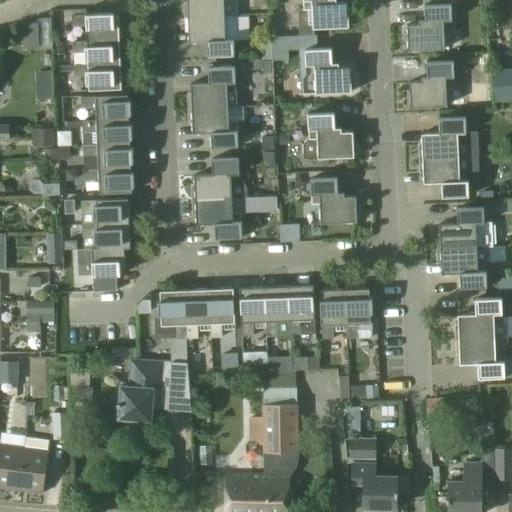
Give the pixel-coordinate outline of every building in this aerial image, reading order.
[(185,18),(237,16),(236,0),(187,0),(188,4),(184,4),(185,18)] [(303,0),(304,8),(299,8),(300,36),(317,36),(317,29),(349,28),(349,25),(352,24),(352,13),(349,13),(348,2),(337,3),(336,0),(303,0)] [(452,31),(451,5),(425,6),(425,21),(419,21),(419,25),(407,26),(408,36),(405,36),(405,48),(408,48),(408,51),(445,50),(444,31),(452,31)] [(88,42),(120,41),(119,16),(110,16),(110,14),(87,15),(87,16),(72,16),(73,27),(87,27),(88,42)] [(237,16),(185,18),(186,33),(189,32),(189,43),(207,42),(208,57),(235,56),(234,41),(238,40),(237,16)] [(39,47),(38,22),(22,23),(24,48),(39,47)] [(274,59),(274,60),(290,60),(289,36),(273,37),(274,47),(274,59)] [(120,41),(88,42),(73,43),(74,54),(88,53),(89,66),(121,65),(120,41)] [(55,42),(55,53),(64,53),(64,42),(55,42)] [(274,47),(262,48),(262,60),(274,59),(274,47)] [(306,76),(304,79),(304,95),(316,94),(352,93),(352,89),(355,89),(354,77),(351,77),(351,67),(339,68),(339,64),(333,64),(332,49),(318,49),(305,50),(306,76)] [(272,61),(263,61),(264,68),(264,74),(273,74),(272,61)] [(454,87),(453,61),(427,62),(427,78),(421,78),(421,82),(410,82),(410,92),(407,93),(407,105),(411,104),(411,108),(447,106),(446,87),(454,87)] [(122,89),(121,65),(89,66),(74,66),(74,71),(75,78),(89,77),(90,91),(122,89)] [(189,109),(228,108),(228,107),(237,107),(235,68),(209,68),(209,84),(191,84),(191,95),(188,95),(189,109)] [(511,101),(511,68),(491,71),(495,103),(511,101)] [(52,84),(52,71),(36,71),(37,85),(52,84)] [(97,121),(129,120),(128,95),(96,96),(96,97),(82,98),(82,109),(96,109),(97,121)] [(228,108),(189,109),(189,124),(193,123),(193,134),(211,133),(212,148),(238,147),(237,121),(229,122),(228,108)] [(308,114),(309,140),(304,146),(304,159),(354,157),(354,154),(357,154),(357,142),(354,142),(353,132),(342,132),(342,128),(335,129),(335,113),(308,114)] [(422,145),(419,145),(419,159),(478,157),(477,132),(466,133),(466,117),(439,118),(440,134),(422,134),(422,145)] [(97,121),(68,122),(69,128),(83,128),(83,146),(130,144),(129,120),(97,121)] [(0,140),(10,141),(9,124),(0,124),(0,140)] [(57,144),(56,127),(32,127),(33,145),(57,144)] [(289,135),(279,135),(280,146),(289,146),(289,135)] [(273,138),(263,138),(264,150),(273,150),(273,138)] [(99,169),(131,168),(130,144),(83,146),(84,157),(98,156),(99,169)] [(59,146),(59,159),(71,159),(71,146),(59,146)] [(58,149),(45,149),(45,160),(59,160),(58,149)] [(478,157),(419,159),(420,174),(423,173),(424,184),(442,183),(442,198),(469,197),(468,182),(479,182),(478,157)] [(192,186),(193,200),(232,199),(232,198),(247,197),(247,191),(246,186),(244,182),(240,182),(239,158),(212,160),(213,175),(195,175),(195,186),(192,186)] [(131,168),(99,169),(84,170),(85,181),(99,180),(100,194),(132,193),(131,168)] [(78,169),(67,169),(67,180),(74,180),(78,175),(78,169)] [(338,193),(337,178),(311,179),(312,205),(320,205),(321,224),(357,222),(357,219),(360,218),(360,207),(356,207),(356,197),(345,197),(344,193),(338,193)] [(60,184),(43,185),(43,197),(60,196),(60,184)] [(277,212),(277,197),(265,197),(266,212),(277,212)] [(58,198),(46,198),(46,209),(58,209),(58,198)] [(75,199),(66,199),(66,212),(75,212),(75,199)] [(97,225),(130,223),(129,199),(96,200),(96,201),(82,202),(82,213),(97,212),(97,225)] [(232,199),(193,200),(193,215),(196,215),(197,225),(215,224),(216,239),(242,238),(241,212),(233,213),(232,199)] [(437,235),(437,250),(490,248),(490,246),(493,246),(492,222),(484,223),(484,208),(457,209),(458,224),(440,225),(440,235),(437,235)] [(125,248),(131,248),(130,223),(97,225),(83,225),(83,237),(98,236),(98,248),(98,249),(125,248)] [(63,235),(48,235),(49,263),(64,262),(63,249),(63,235)] [(65,241),(65,249),(78,249),(78,240),(65,241)] [(93,264),(78,265),(79,276),(93,275),(93,276),(95,276),(95,284),(115,283),(115,275),(117,275),(116,273),(126,273),(125,248),(98,249),(98,248),(92,248),(93,264)] [(490,248),(437,250),(438,264),(441,264),(442,274),(460,274),(460,289),(487,288),(486,262),(490,262),(490,248)] [(28,276),(28,286),(42,286),(42,276),(28,276)] [(511,276),(499,277),(500,291),(511,290),(511,276)] [(313,285),(289,286),(290,328),(291,335),(302,335),(315,334),(315,327),(313,285)] [(289,286),(265,287),(266,329),(267,336),(278,336),(291,335),(290,328),(289,286)] [(266,329),(265,287),(240,288),(241,323),(242,323),(243,337),(254,337),(254,329),(266,329)] [(209,289),(211,331),(211,338),(222,338),(222,330),(236,330),(234,288),(209,289)] [(209,289),(185,290),(187,339),(198,339),(198,331),(211,331),(209,289)] [(369,289),(345,290),(346,331),(347,339),(371,338),(369,289)] [(185,290),(160,291),(161,317),(155,317),(156,338),(176,338),(176,339),(187,339),(185,290)] [(346,331),(345,290),(320,291),(321,326),(322,325),(323,340),(334,339),(333,332),(346,331)] [(456,340),(508,338),(506,331),(505,326),(503,324),(502,298),(475,299),(476,314),(458,315),(458,326),(455,326),(456,340)] [(144,299),(139,305),(139,313),(152,312),(152,299),(144,299)] [(28,301),(28,313),(42,313),(54,313),(54,301),(28,301)] [(28,313),(28,322),(42,322),(42,313),(28,313)] [(28,322),(28,331),(42,331),(42,322),(28,322)] [(507,345),(508,338),(456,340),(456,355),(459,354),(460,365),(478,364),(478,379),(505,378),(505,375),(511,374),(511,356),(504,357),(504,352),(506,349),(507,345)] [(121,348),(121,357),(138,358),(139,349),(137,349),(121,348)] [(237,353),(222,353),(223,367),(237,367),(237,353)] [(255,353),(243,353),(244,366),(256,365),(255,353)] [(309,356),(294,357),(294,369),(310,369),(309,356)] [(129,386),(121,385),(118,417),(151,420),(153,385),(169,387),(167,406),(191,408),(188,363),(131,358),(129,386)] [(292,359),(269,360),(270,371),(292,370),(292,359)] [(18,362),(0,362),(0,382),(18,382),(18,362)] [(225,511),(290,511),(290,475),(293,471),(297,464),(298,457),(297,399),(295,371),(264,373),(263,417),(250,417),(250,440),(265,440),(264,475),(225,474),(225,511)] [(340,378),(342,399),(350,399),(348,377),(340,378)] [(367,386),(352,386),(352,399),(354,399),(368,398),(367,386)] [(443,398),(432,399),(427,399),(428,415),(444,414),(443,398)] [(360,407),(347,407),(347,433),(360,433),(360,407)] [(70,439),(69,412),(52,413),(54,440),(70,439)] [(87,413),(71,414),(72,427),(88,426),(87,413)] [(478,423),(477,443),(493,444),(493,424),(478,423)] [(24,448),(19,490),(43,494),(49,451),(50,440),(26,437),(24,448)] [(377,438),(350,438),(350,459),(376,460),(377,438)] [(0,487),(19,490),(24,448),(0,444),(0,487)] [(511,449),(495,450),(495,481),(511,480),(511,449)] [(350,459),(350,463),(353,463),(353,484),(365,484),(364,508),(397,509),(397,495),(411,496),(410,478),(397,477),(380,477),(380,459),(377,459),(376,460),(350,459)] [(449,511),(481,511),(482,463),(465,463),(465,482),(449,482),(449,511)]
